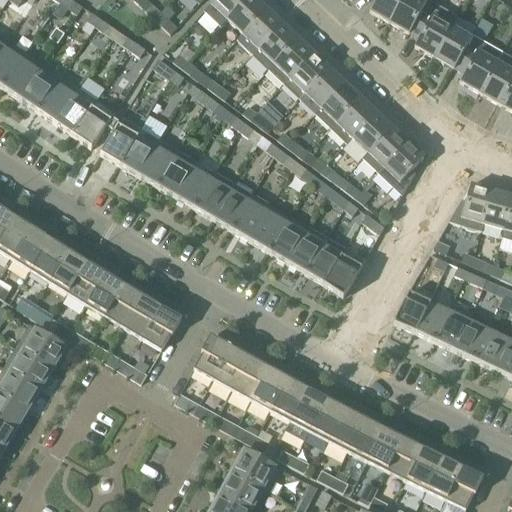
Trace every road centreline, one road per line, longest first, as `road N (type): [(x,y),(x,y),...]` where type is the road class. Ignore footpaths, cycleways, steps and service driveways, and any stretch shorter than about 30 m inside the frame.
road 1 (residential): [(215,297),(0,162)]
road 2 (residential): [(340,367),(456,151)]
road 3 (residential): [(511,453),(340,367)]
road 4 (residential): [(149,411),(120,397),(87,404),(22,511)]
road 5 (residential): [(456,151),(322,22)]
road 6 (residential): [(340,367),(215,297)]
road 7 (residential): [(149,411),(215,297)]
road 8 (residential): [(157,511),(188,454),(177,429),(149,411)]
